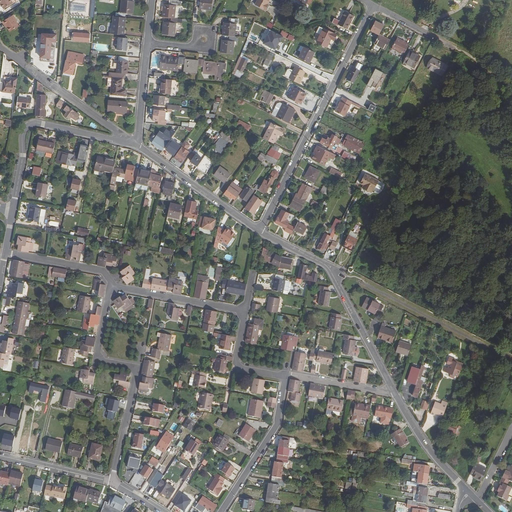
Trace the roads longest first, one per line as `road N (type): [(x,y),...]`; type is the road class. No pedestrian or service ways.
road 1 (residential): [(259,230),(371,6)]
road 2 (residential): [(109,286),(94,361),(136,369),(111,482)]
road 3 (residential): [(396,394),(328,267),(259,230)]
road 4 (residential): [(12,212),(30,123),(138,146)]
road 5 (residential): [(138,146),(0,47)]
road 6 (residential): [(286,375),(277,425),(220,511)]
road 7 (residential): [(259,230),(138,146)]
road 8 (residential): [(245,311),(109,286)]
road 9 (residential): [(468,491),(433,455),(396,394)]
